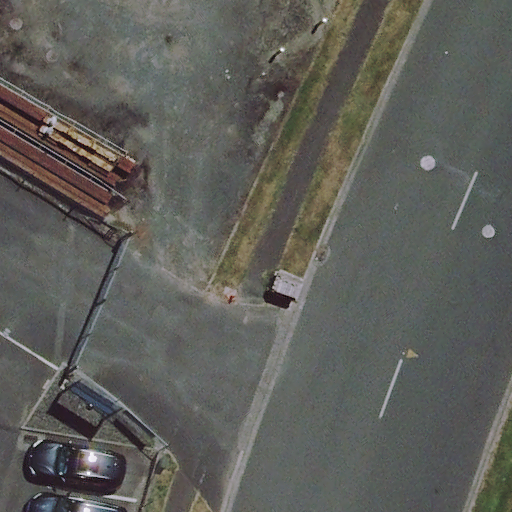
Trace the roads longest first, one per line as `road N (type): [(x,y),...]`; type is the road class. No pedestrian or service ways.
road 1 (unclassified): [(511,98),(378,419),(348,511)]
road 2 (unknown): [(378,419),(0,285)]
